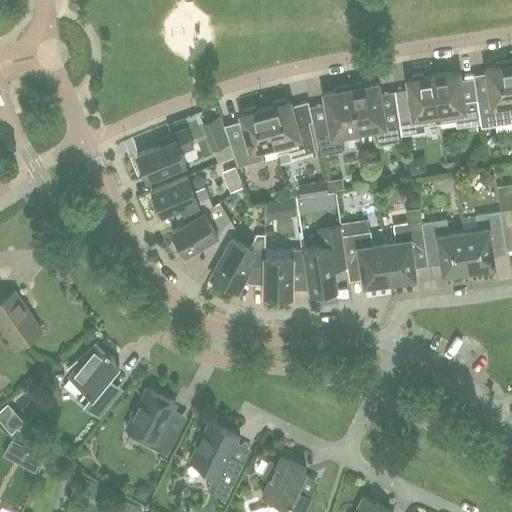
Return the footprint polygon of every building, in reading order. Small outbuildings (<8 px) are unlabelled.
[(511,121),(511,66),(511,59),(495,62),(496,66),(486,67),(490,97),(476,99),(480,122),(480,127),(511,121)] [(458,71),(433,75),(440,122),(455,120),(456,126),(480,122),(476,99),(463,101),(458,71)] [(440,122),(433,75),(424,76),(421,73),(412,74),(411,78),(406,79),(410,105),(397,107),(397,108),(401,134),(425,130),(424,124),(440,122)] [(401,134),(397,108),(387,110),(386,106),(382,103),(381,103),(377,83),(366,85),(365,81),(350,84),(358,131),(371,128),(375,131),(377,140),(381,143),(402,139),(401,134)] [(358,131),(350,84),(334,87),(335,91),(324,93),(329,121),(313,123),(320,154),(341,150),(344,146),(342,137),(345,133),(358,131)] [(273,105),(264,107),(277,154),(288,151),(289,156),(297,160),(316,155),(309,121),(301,123),(295,120),(289,100),(286,101),(285,98),(272,101),(273,105)] [(277,154),(264,107),(256,110),(255,106),(242,109),(243,113),(240,114),(244,132),(240,139),(229,142),(230,143),(234,156),(237,166),(263,159),(260,150),(262,148),(274,145),(277,154)] [(161,143),(136,153),(146,178),(185,162),(180,151),(193,146),(191,141),(194,140),(190,129),(186,130),(185,128),(159,139),(161,143)] [(234,156),(230,143),(213,150),(218,162),(234,156)] [(378,166),(382,152),(366,148),(362,162),(378,166)] [(183,204),(189,219),(204,210),(203,209),(212,204),(204,186),(192,190),(186,175),(151,189),(155,198),(152,202),(156,211),(160,211),(161,213),(183,204)] [(414,248),(425,247),(419,207),(405,209),(407,221),(392,223),(395,242),(393,244),(384,246),(390,284),(407,281),(406,278),(415,276),(411,253),(415,252),(414,248)] [(468,268),(463,234),(448,236),(446,218),(421,222),(419,207),(425,247),(425,248),(438,246),(442,272),(446,272),(448,274),(458,272),(459,270),(468,268)] [(210,221),(204,210),(189,219),(171,230),(176,239),(174,243),(179,251),(184,251),(185,253),(205,241),(208,245),(222,253),(230,237),(235,228),(230,220),(225,222),(221,215),(210,221)] [(511,210),(500,213),(500,214),(503,235),(511,233),(511,210)] [(503,236),(503,235),(500,214),(475,218),(477,232),(463,234),(468,268),(477,267),(479,269),(489,267),(490,265),(494,264),(490,238),(503,236)] [(390,284),(384,246),(372,247),(370,229),(366,230),(364,218),(340,221),(340,225),(346,265),(348,279),(362,277),(363,284),(372,283),(372,287),(390,284)] [(346,265),(340,225),(318,228),(320,245),(304,247),(307,270),(310,292),(318,291),(323,294),(332,293),(335,288),(336,288),(333,267),(346,265)] [(264,263),(264,247),(264,233),(255,233),(248,247),(230,237),(222,253),(210,273),(221,279),(221,284),(229,289),(233,286),(237,288),(250,263),(264,263)] [(294,271),(307,270),(304,247),(301,248),(264,247),(264,263),(264,294),(291,294),(291,273),(294,271)] [(0,299),(0,323),(16,347),(41,330),(14,290),(0,299)] [(122,388),(107,376),(119,362),(109,354),(110,352),(106,349),(105,350),(95,342),(88,350),(67,368),(70,372),(68,375),(86,389),(78,398),(99,415),(122,388)] [(174,402),(147,388),(139,403),(136,402),(130,413),(133,415),(126,428),(141,436),(140,438),(142,442),(166,454),(179,431),(165,424),(164,421),(174,402)] [(237,434),(210,420),(203,434),(199,432),(194,444),(197,446),(190,460),(204,467),(201,474),(212,479),(207,489),(225,499),(242,466),(229,459),(227,454),(237,434)] [(306,468),(280,455),(276,464),(269,460),(262,476),(269,480),(262,494),(267,497),(269,503),(283,510),(283,511),(303,511),(311,497),(300,492),(304,484),(301,476),(306,468)] [(392,511),(393,511),(363,496),(355,511),(354,511),(353,511),(350,511),(392,511)]
